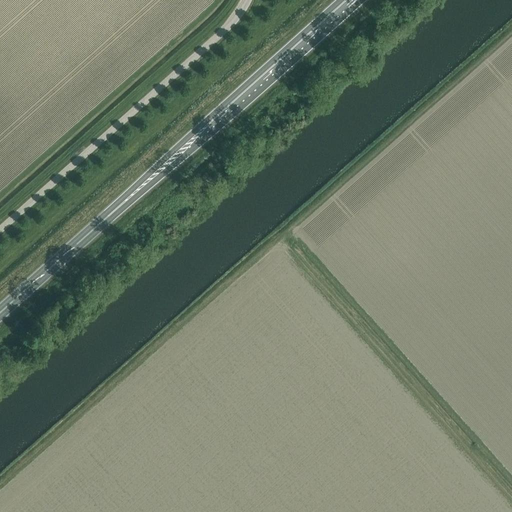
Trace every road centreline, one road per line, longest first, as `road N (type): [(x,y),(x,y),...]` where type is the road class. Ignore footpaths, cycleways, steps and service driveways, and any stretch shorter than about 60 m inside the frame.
road 1 (trunk): [(0,314),(350,0)]
road 2 (track): [(277,239),(511,501)]
road 3 (unclassified): [(0,229),(237,19),(248,0)]
